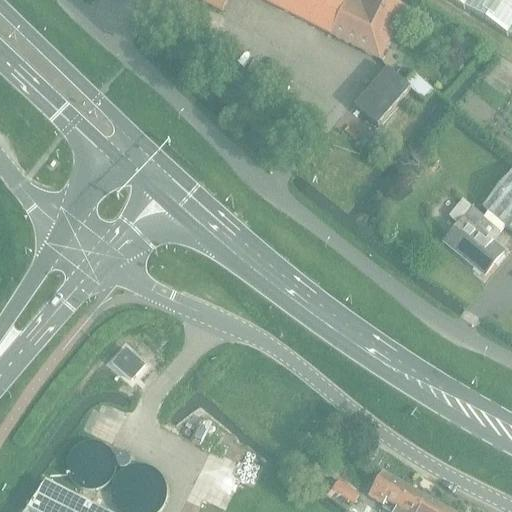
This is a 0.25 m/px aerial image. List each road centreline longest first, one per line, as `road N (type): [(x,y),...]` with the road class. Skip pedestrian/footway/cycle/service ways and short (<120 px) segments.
road 1 (unclassified): [(511,358),(432,318),(261,179),(65,0)]
road 2 (unclassified): [(511,501),(402,446),(276,348),(150,290),(104,259)]
road 3 (primary): [(511,434),(315,307),(167,184)]
road 4 (primary): [(137,137),(0,4)]
road 5 (primary): [(0,55),(118,159)]
road 6 (tertiary): [(0,376),(104,259)]
road 7 (tertiary): [(64,230),(0,332)]
